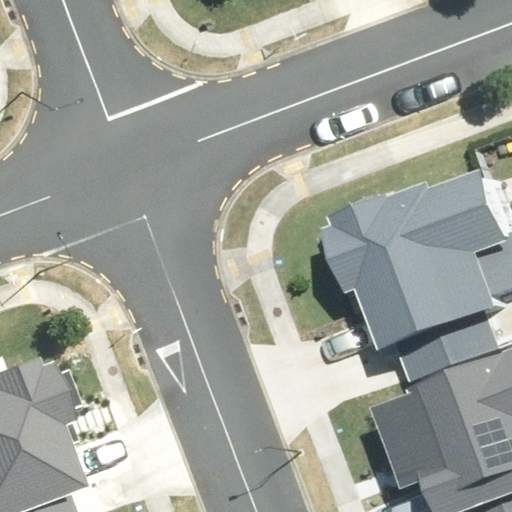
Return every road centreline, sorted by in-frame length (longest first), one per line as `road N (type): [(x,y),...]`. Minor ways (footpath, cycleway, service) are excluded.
road 1 (residential): [(119,145),(511,0)]
road 2 (residential): [(119,145),(254,511)]
road 3 (residential): [(63,0),(119,145)]
road 4 (residential): [(0,185),(119,145)]
